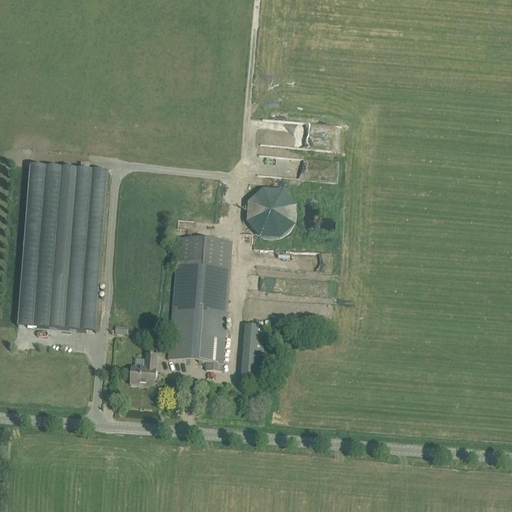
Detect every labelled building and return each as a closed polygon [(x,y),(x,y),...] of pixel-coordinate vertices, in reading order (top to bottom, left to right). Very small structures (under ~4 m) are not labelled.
[(309,181),(337,182),(338,164),(310,163),(309,181)] [(18,328),(96,334),(108,174),(30,168),(18,328)] [(302,215),(302,214),(302,210),(300,205),(298,201),(295,198),(292,195),(288,193),(284,191),(280,191),(277,191),(271,192),(267,194),(263,197),(260,201),(258,205),(256,209),(256,213),(256,218),(257,223),(259,226),(262,230),(266,234),(269,235),(273,237),(278,238),(283,237),(287,236),(291,234),(295,231),(298,227),(300,224),(302,219),(302,215)] [(179,239),(169,352),(169,361),(207,364),(206,372),(222,373),(233,244),(179,239)] [(245,327),(242,369),(241,379),(265,381),(269,329),(245,327)] [(132,369),(131,376),(131,386),(155,388),(156,371),(155,371),(156,357),(147,356),(146,370),(132,369)]
